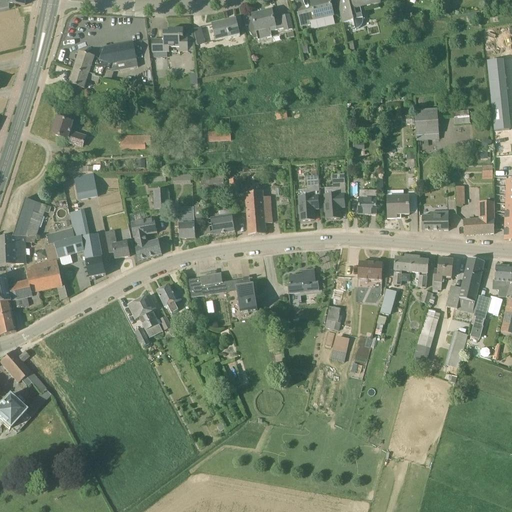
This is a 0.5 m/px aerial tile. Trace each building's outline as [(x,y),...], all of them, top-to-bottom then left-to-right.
[(0,0),(0,11),(10,10),(10,5),(25,6),(25,0),(0,0)] [(329,0),(322,0),(311,3),(312,10),(298,14),(301,28),(310,26),(309,21),(315,19),(315,21),(333,17),(329,0)] [(359,29),(359,28),(360,28),(361,27),(362,26),(362,25),(363,23),(363,22),(363,21),(363,19),(362,15),(360,8),(379,3),(378,0),(345,0),(342,1),(345,13),(342,13),(345,24),(353,22),(355,30),(358,29),(359,29)] [(289,16),(282,18),(282,19),(274,21),(272,12),(252,16),(253,18),(250,18),(250,17),(244,18),(246,27),(249,26),(249,29),(249,31),(251,34),(251,36),(253,37),(255,40),(258,39),(258,41),(272,38),(271,32),(284,29),(285,32),(292,30),(289,16)] [(238,28),(241,27),(239,21),(237,22),(236,20),(212,25),(216,42),(240,36),(238,28)] [(201,27),(194,29),(198,45),(206,43),(201,27)] [(188,37),(183,37),(183,30),(163,30),(163,40),(152,41),(152,53),(154,53),(167,53),(169,53),(169,48),(180,48),(180,53),(188,53),(188,37)] [(74,71),(100,79),(102,79),(111,82),(114,73),(113,73),(115,64),(137,60),(134,43),(104,49),(100,60),(94,58),(80,53),(74,71)] [(301,45),(303,55),(309,54),(306,44),(301,45)] [(87,80),(98,83),(100,79),(74,71),(70,85),(84,89),(87,80)] [(312,79),(300,81),(302,90),(314,88),(312,79)] [(510,131),(506,100),(491,102),(495,133),(504,132),(510,131)] [(437,110),(415,111),(417,141),(439,140),(437,110)] [(469,113),(469,111),(454,113),(455,126),(470,124),(469,118),(471,118),(471,113),(469,113)] [(276,114),(277,121),(288,119),(287,113),(276,114)] [(72,132),(70,131),(72,123),(58,119),(57,120),(56,120),(54,126),(56,126),(53,135),(67,139),(66,142),(83,147),(86,138),(71,133),(72,132)] [(231,131),(209,133),(209,143),(231,142),(231,131)] [(151,136),(121,137),(122,151),(146,150),(146,146),(151,146),(151,136)] [(485,139),(481,147),(489,150),(492,142),(485,139)] [(60,160),(54,165),(58,169),(64,165),(60,160)] [(145,161),(137,161),(137,170),(145,169),(145,161)] [(494,178),(494,203),(494,214),(504,214),(504,241),(511,241),(511,161),(506,162),(506,168),(507,168),(507,171),(497,171),(497,178),(494,178)] [(493,166),(482,165),(482,177),(493,177),(493,166)] [(94,173),(74,177),(79,202),(98,198),(97,188),(95,182),(94,173)] [(224,174),(200,176),(202,194),(226,191),(224,174)] [(340,209),(345,208),(344,196),(346,195),(345,175),(332,176),(334,196),(325,196),(326,205),(324,206),(325,213),(326,213),(327,220),(341,219),(340,209)] [(174,181),(177,181),(177,176),(168,176),(169,188),(171,188),(171,191),(174,191),(174,181)] [(314,210),(319,210),(318,197),(320,197),(318,177),(317,177),(312,177),(306,177),(307,197),(299,198),(300,207),(298,207),(299,215),(300,215),(301,222),(315,221),(314,210)] [(237,180),(231,181),(232,191),(239,190),(237,180)] [(465,189),(464,187),(455,188),(456,199),(457,208),(463,208),(463,205),(466,205),(465,189)] [(168,190),(154,191),(155,211),(169,210),(168,190)] [(377,192),(360,191),(359,216),(377,216),(377,192)] [(271,198),(269,198),(263,198),(263,192),(244,193),(246,211),(249,237),(267,235),(266,224),(273,224),(271,198)] [(417,192),(408,193),(408,197),(387,198),(388,220),(397,220),(397,216),(410,216),(410,214),(418,213),(417,192)] [(493,214),(494,214),(494,203),(480,202),(479,220),(463,222),(464,237),(494,235),(493,214)] [(35,244),(37,237),(47,206),(42,204),(39,214),(34,213),(26,237),(13,238),(0,238),(0,267),(8,267),(25,265),(27,265),(27,244),(35,244)] [(195,207),(195,220),(201,219),(201,214),(204,213),(204,206),(195,207)] [(449,232),(448,212),(430,213),(430,217),(422,217),(422,232),(449,232)] [(232,216),(211,220),(213,236),(235,233),(232,216)] [(195,225),(187,225),(186,219),(179,220),(180,226),(179,226),(180,240),(196,239),(195,225)] [(146,236),(157,234),(155,220),(131,224),(133,238),(138,262),(162,255),(159,241),(148,243),(146,236)] [(54,244),(75,238),(73,229),(52,234),(47,235),(49,246),(54,244)] [(127,244),(117,245),(115,232),(106,234),(109,254),(114,253),(116,260),(130,257),(127,244)] [(98,236),(82,238),(82,236),(75,238),(54,244),(59,260),(60,260),(62,268),(73,264),(71,257),(84,253),(86,262),(85,263),(90,282),(96,281),(95,278),(106,276),(102,259),(103,259),(98,236)] [(59,260),(54,244),(49,246),(45,247),(50,263),(33,266),(26,272),(29,282),(14,286),(15,292),(10,293),(7,278),(0,279),(0,304),(33,298),(32,295),(39,293),(58,288),(62,288),(57,261),(59,260)] [(37,253),(39,261),(47,259),(45,250),(37,253)] [(413,258),(405,257),(404,260),(395,259),(394,272),(395,272),(393,286),(401,286),(402,272),(411,273),(413,258)] [(429,262),(420,261),(420,258),(413,258),(411,273),(420,274),(418,288),(426,289),(427,275),(428,275),(429,262)] [(485,263),(469,259),(461,290),(451,288),(446,308),(455,310),(460,311),(473,314),(485,263)] [(453,262),(440,260),(438,271),(434,271),(433,290),(432,293),(441,294),(441,291),(442,277),(452,278),(453,262)] [(383,265),(359,263),(358,280),(382,282),(383,265)] [(511,285),(511,268),(496,267),(495,282),(494,282),(493,290),(500,291),(499,298),(507,298),(508,298),(510,286),(510,285),(511,285)] [(314,271),(308,271),(302,272),(303,275),(289,277),(290,285),(288,285),(289,295),(319,292),(318,283),(316,283),(314,271)] [(192,299),(227,294),(227,292),(225,283),(223,284),(221,274),(200,278),(201,279),(189,281),(192,299)] [(253,284),(251,284),(245,285),(244,280),(225,283),(227,292),(227,294),(237,292),(239,308),(240,308),(240,313),(257,310),(253,284)] [(182,300),(178,292),(174,294),(170,286),(157,293),(165,308),(168,307),(172,315),(179,311),(175,304),(182,300)] [(507,298),(507,300),(508,300),(505,314),(504,314),(503,322),(501,333),(509,334),(511,334),(511,286),(510,286),(508,298),(507,298)] [(431,294),(425,292),(421,303),(423,304),(421,311),(426,313),(430,301),(431,294)] [(32,295),(33,298),(35,307),(42,305),(41,298),(40,298),(39,293),(32,295)] [(139,302),(153,329),(157,336),(163,333),(153,313),(157,311),(150,296),(139,302)] [(474,318),(485,321),(491,300),(480,297),(474,318)] [(11,310),(15,309),(15,310),(29,307),(27,299),(0,304),(0,318),(12,314),(11,310)] [(153,329),(139,302),(128,307),(136,322),(140,320),(150,340),(157,336),(153,329)] [(344,312),(329,309),(325,329),(339,332),(341,324),(342,325),(344,312)] [(12,314),(0,318),(0,337),(17,333),(12,314)] [(166,317),(159,321),(165,332),(168,330),(172,338),(177,336),(173,328),(172,329),(166,317)] [(425,318),(421,334),(434,337),(438,321),(425,318)] [(378,324),(375,335),(381,337),(384,325),(378,324)] [(484,327),(474,324),(471,338),(480,340),(484,327)] [(142,329),(134,333),(142,348),(150,344),(142,329)] [(459,369),(468,334),(455,331),(446,366),(459,369)] [(329,332),(326,344),(331,346),(334,334),(329,332)] [(334,345),(333,351),(347,354),(348,349),(350,340),(336,337),(334,345)] [(12,351),(0,360),(0,362),(17,385),(21,382),(27,388),(31,384),(41,395),(30,408),(35,413),(51,396),(22,363),(18,359),(12,351)] [(25,353),(18,359),(22,363),(29,357),(25,353)] [(26,412),(9,397),(0,405),(0,422),(9,430),(26,412)]
